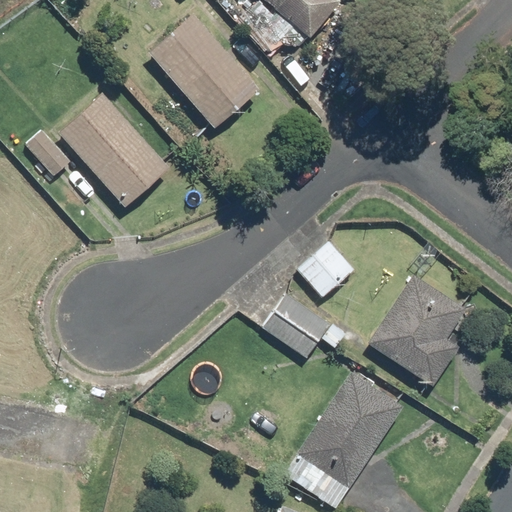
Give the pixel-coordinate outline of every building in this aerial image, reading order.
[(254,0),(255,1),(291,30),(304,40),(335,2),(332,0),(254,0)] [(261,56),(291,30),(255,1),(232,20),(261,56)] [(183,10),(137,49),(206,128),(251,89),(183,10)] [(94,90),(49,131),(119,207),(164,167),(94,90)] [(36,130),(20,144),(50,176),(66,161),(36,130)] [(321,239),(291,268),(320,298),(350,269),(321,239)] [(438,341),(461,305),(405,268),(357,341),(424,385),(448,348),(438,341)] [(277,291),(254,326),(301,356),(324,321),(277,291)] [(326,468),(347,482),(398,402),(342,367),(276,471),(310,492),(326,468)] [(288,511),(273,507),(278,492),(242,480),(231,511),(288,511)]
